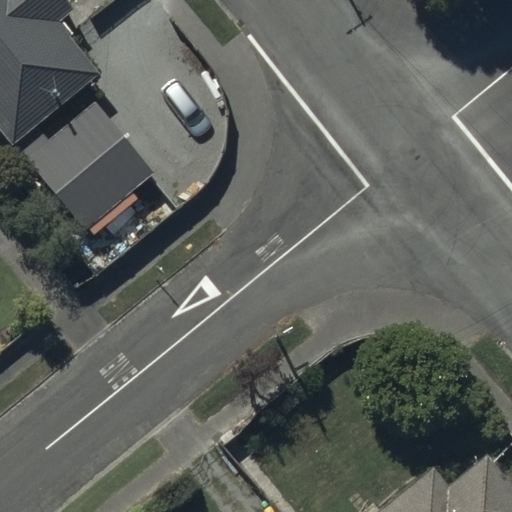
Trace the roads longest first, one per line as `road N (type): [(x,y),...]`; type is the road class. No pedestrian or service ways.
road 1 (residential): [(0,487),(413,149)]
road 2 (residential): [(413,149),(290,0)]
road 3 (residential): [(511,269),(413,149)]
road 4 (residential): [(413,149),(511,69)]
